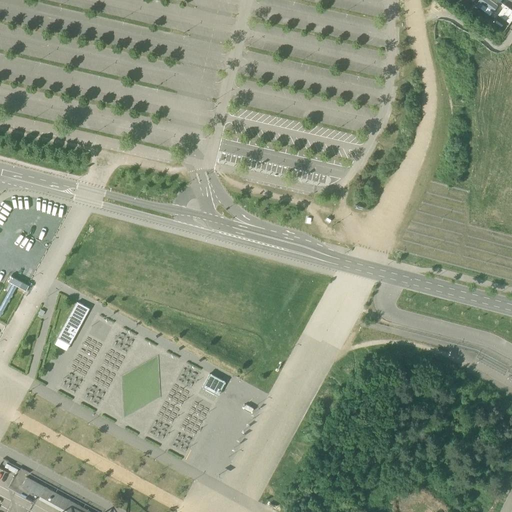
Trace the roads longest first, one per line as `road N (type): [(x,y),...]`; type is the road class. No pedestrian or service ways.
road 1 (track): [(413,0),(428,119),(417,157),(238,495)]
road 2 (track): [(264,511),(0,367)]
road 3 (track): [(0,361),(90,191)]
road 4 (unclassified): [(181,216),(0,170)]
road 5 (unclassified): [(393,278),(232,236)]
road 6 (unclassified): [(393,278),(386,299),(393,312),(511,352)]
road 7 (track): [(113,511),(0,449)]
road 8 (unclassified): [(511,307),(393,278)]
